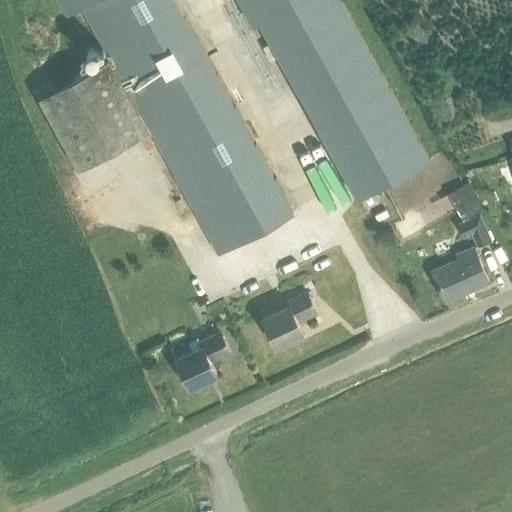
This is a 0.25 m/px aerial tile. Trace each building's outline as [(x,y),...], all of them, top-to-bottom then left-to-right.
[(82,5),(111,58),(39,97),(79,169),(151,130),(219,253),(294,211),(176,0),(61,0),(68,12),(82,5)] [(429,158),(341,0),(240,0),(254,24),(261,21),(273,42),(281,57),(358,196),(429,158)] [(273,42),(264,47),(272,62),(281,57),(273,42)] [(88,54),(88,56),(88,58),(89,60),(91,62),(93,63),(96,63),(98,62),(100,60),(101,58),(101,56),(101,54),(100,52),(98,50),(96,49),(93,49),(91,50),(89,52),(88,54)] [(482,213),(474,200),(465,184),(448,194),(458,210),(464,221),(457,224),(463,237),(473,232),(478,244),(491,239),(480,214),(482,213)] [(446,300),(489,281),(473,245),(456,253),(459,259),(433,271),(446,300)] [(289,307),(264,319),(277,346),(303,333),(297,321),(316,312),(306,291),(286,301),(289,307)] [(193,351),(177,358),(190,387),(218,374),(211,361),(231,352),(223,333),(202,342),(199,336),(189,341),(193,351)]
